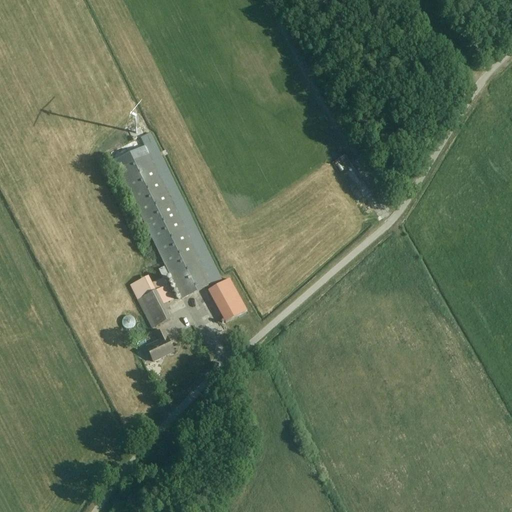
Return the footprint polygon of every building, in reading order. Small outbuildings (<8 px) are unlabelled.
[(110,153),(182,300),(221,281),(149,134),(110,153)] [(357,172),(352,174),(357,184),(362,182),(357,172)] [(151,275),(132,284),(138,298),(157,289),(151,275)] [(247,311),(230,279),(208,291),(225,323),(247,311)] [(170,289),(165,291),(170,302),(175,300),(170,289)] [(157,291),(141,299),(156,327),(171,320),(157,291)] [(167,337),(164,331),(156,334),(159,341),(147,347),(154,362),(174,353),(167,337)]
